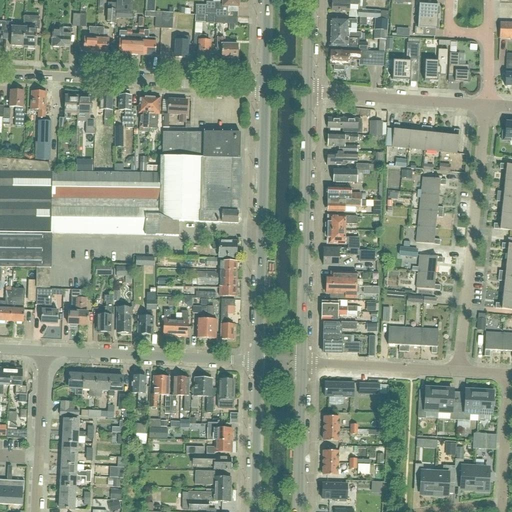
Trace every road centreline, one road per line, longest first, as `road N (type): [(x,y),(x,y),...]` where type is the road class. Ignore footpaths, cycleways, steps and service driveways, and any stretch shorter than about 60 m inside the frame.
road 1 (tertiary): [(264,89),(256,361)]
road 2 (tertiary): [(299,363),(304,92)]
road 3 (residential): [(455,371),(487,106)]
road 4 (residential): [(264,89),(0,74)]
road 5 (residential): [(256,361),(41,352)]
road 6 (residential): [(487,106),(304,92)]
road 7 (residential): [(34,511),(41,352)]
road 8 (residential): [(455,371),(299,363)]
road 9 (tertiary): [(256,361),(252,511)]
road 10 (tertiary): [(296,511),(299,363)]
road 11 (residential): [(502,502),(509,374)]
